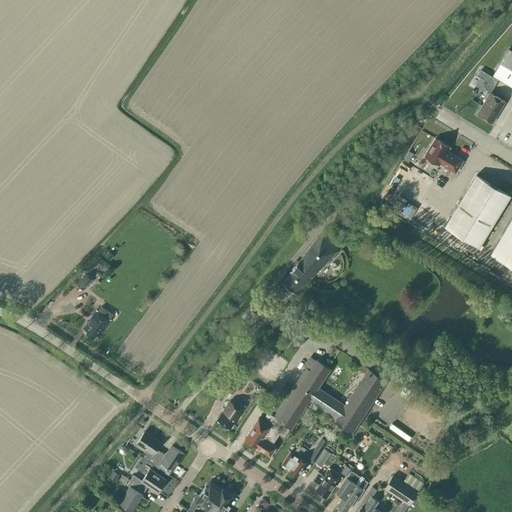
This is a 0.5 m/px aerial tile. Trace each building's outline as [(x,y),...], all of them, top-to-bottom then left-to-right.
[(493,75),(511,86),(511,51),(508,49),(493,75)] [(489,82),(486,87),(491,91),(498,82),(493,79),(495,77),(482,68),(478,74),(489,82)] [(490,93),(477,114),(492,123),(505,102),(490,93)] [(448,152),(450,148),(435,139),(424,156),(429,159),(429,160),(429,161),(433,163),(434,163),(435,162),(439,165),(440,164),(442,165),(449,153),(448,152)] [(463,161),(449,153),(442,165),(456,173),(463,161)] [(479,247),(511,196),(476,175),(445,226),(479,247)] [(511,222),(492,256),(511,267),(511,222)] [(296,294),(338,251),(325,229),(304,256),(299,261),(291,271),(292,272),(284,282),(296,294)] [(77,284),(83,289),(91,278),(85,273),(77,284)] [(99,335),(104,327),(105,328),(111,319),(107,316),(109,312),(101,306),(98,310),(97,309),(91,318),(92,319),(87,327),(86,326),(84,328),(88,331),(86,332),(94,337),(96,334),(99,336),(100,336),(99,335)] [(245,438),(270,455),(276,447),(271,443),(279,431),(284,434),(290,426),(291,427),(310,399),(336,417),(334,420),(352,432),(386,380),(367,368),(344,404),(317,386),(330,367),(316,359),(309,369),(306,367),(274,415),(273,414),(268,422),(259,417),(245,438)] [(233,367),(220,385),(232,392),(244,374),(233,367)] [(217,420),(230,428),(243,409),(230,400),(217,420)] [(424,400),(421,408),(436,415),(439,407),(424,400)] [(143,457),(153,464),(158,456),(161,451),(157,448),(161,442),(145,431),(137,443),(148,450),(143,457)] [(322,438),(309,456),(309,457),(309,458),(315,462),(319,456),(325,448),(328,442),(322,438)] [(161,451),(158,456),(153,464),(158,467),(162,461),(168,466),(166,469),(171,472),(173,469),(184,453),(172,445),(166,454),(161,451)] [(290,470),(291,471),(292,474),(294,475),(296,475),(298,476),(307,462),(299,457),(305,448),(300,445),(294,453),(291,451),(282,463),(291,469),(290,470)] [(315,463),(322,467),(331,453),(325,448),(315,463)] [(319,484),(316,490),(327,497),(336,484),(337,485),(342,476),(329,467),(324,475),(318,471),(312,480),(319,484)] [(134,475),(130,480),(145,490),(148,485),(158,492),(166,480),(150,469),(142,480),(134,475)] [(120,475),(113,470),(109,475),(116,480),(120,475)] [(337,504),(347,511),(352,504),(353,505),(364,489),(363,488),(367,482),(351,471),(338,491),(344,495),(337,504)] [(419,491),(394,475),(385,488),(410,505),(419,491)] [(131,510),(145,490),(130,480),(127,484),(130,487),(119,502),(131,510)] [(198,503),(208,509),(222,487),(221,488),(211,481),(210,482),(206,484),(206,489),(201,496),(198,494),(195,495),(194,499),(191,505),(195,508),(198,503)] [(222,487),(208,509),(212,511),(230,511),(225,508),(234,495),(229,489),(225,489),(222,487)] [(371,487),(368,492),(373,495),(376,490),(371,487)] [(358,511),(382,511),(374,507),(379,500),(372,495),(363,508),(362,507),(358,511)]
